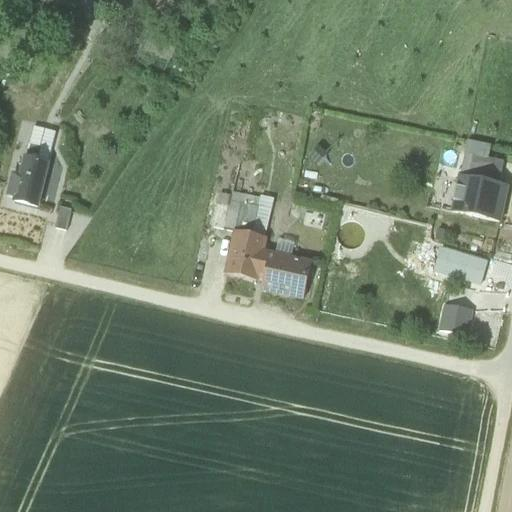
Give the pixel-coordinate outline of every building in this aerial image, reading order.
[(30,147),(26,160),(38,164),(42,150),(30,147)] [(465,156),(460,180),(499,188),(504,164),(465,156)] [(15,203),(38,209),(49,167),(38,164),(26,160),(21,179),(13,177),(11,190),(18,191),(15,203)] [(500,224),(507,189),(499,188),(460,180),(458,190),(456,189),(453,204),(455,204),(453,215),(500,224)] [(253,238),(259,211),(261,201),(222,193),(213,230),(235,235),(253,238)] [(253,238),(266,241),(272,214),(259,211),(253,238)] [(69,219),(59,216),(53,237),(64,240),(69,219)] [(268,294),(276,258),(263,255),(266,241),(253,238),(235,235),(227,277),(257,284),(258,279),(265,280),(263,292),(268,294)] [(311,266),(276,258),(268,294),(278,296),(281,299),(287,301),(290,298),(304,302),(311,266)] [(441,332),(467,337),(470,314),(445,309),(441,332)]
